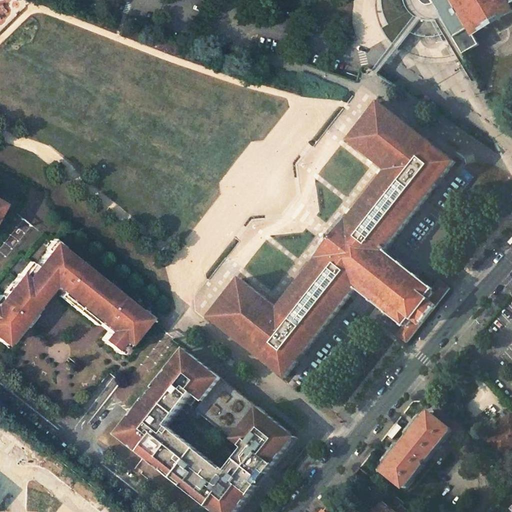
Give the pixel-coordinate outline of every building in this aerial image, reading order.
[(380,0),(380,7),(381,15),(384,24),(387,33),(393,41),(401,48),(408,41),(403,37),(396,30),(390,21),(387,12),(385,0),(380,0)] [(511,0),(385,0),(387,12),(390,21),(396,30),(403,37),(408,41),(414,33),(419,36),(424,37),(427,38),(430,38),(436,38),(443,37),(448,35),(452,33),(465,56),(482,46),(478,38),(511,18),(511,0)] [(356,82),(358,77),(347,73),(345,78),(356,82)] [(286,377),(356,289),(385,252),(455,163),(451,160),(381,105),(351,143),(387,171),(347,223),(344,220),(336,230),(326,243),(315,257),(318,260),(279,310),(242,281),(211,320),(286,377)] [(58,246),(48,239),(40,249),(43,252),(48,246),(49,246),(52,247),(56,249),(58,246)] [(50,285),(61,294),(96,321),(100,324),(105,328),(106,334),(100,341),(118,355),(138,328),(139,326),(142,320),(141,316),(140,314),(137,313),(130,307),(127,305),(114,294),(110,291),(56,249),(52,247),(49,246),(48,246),(43,252),(30,267),(27,265),(18,276),(18,275),(0,297),(0,345),(3,348),(15,332),(21,325),(24,328),(38,310),(36,308),(41,301),(39,300),(50,285)] [(385,252),(356,289),(405,326),(398,336),(407,343),(429,315),(450,289),(440,281),(434,290),(385,252)] [(57,300),(91,327),(96,321),(61,294),(57,300)] [(141,328),(148,318),(139,311),(137,313),(140,314),(141,316),(142,320),(139,326),(141,328)] [(21,325),(15,332),(19,335),(24,328),(21,325)] [(182,416),(190,406),(245,451),(270,420),(183,350),(150,391),(182,416)] [(182,416),(150,391),(114,436),(201,506),(228,472),(172,428),(182,416)] [(105,407),(114,395),(111,393),(103,405),(105,407)] [(429,413),(406,442),(427,460),(451,431),(429,413)] [(511,449),(511,417),(510,415),(501,423),(503,426),(485,441),(502,459),(511,449)] [(201,506),(209,511),(237,511),(296,440),(270,420),(245,451),(228,472),(201,506)] [(427,460),(406,442),(382,471),(404,488),(427,460)] [(0,511),(20,486),(18,485),(23,479),(0,460),(0,511)] [(392,493),(376,511),(407,511),(400,507),(404,503),(392,493)] [(404,503),(411,509),(415,503),(408,497),(404,503)]
